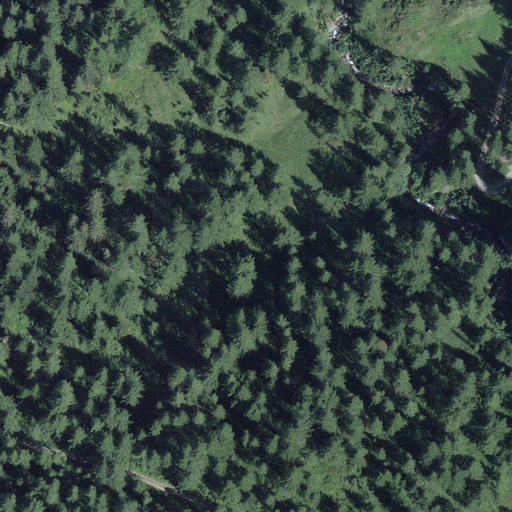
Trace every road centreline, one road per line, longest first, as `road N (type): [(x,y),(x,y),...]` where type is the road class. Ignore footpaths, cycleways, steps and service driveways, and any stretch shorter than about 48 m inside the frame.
road 1 (track): [(0,424),(255,511)]
road 2 (track): [(511,175),(492,189),(478,180),(511,61)]
